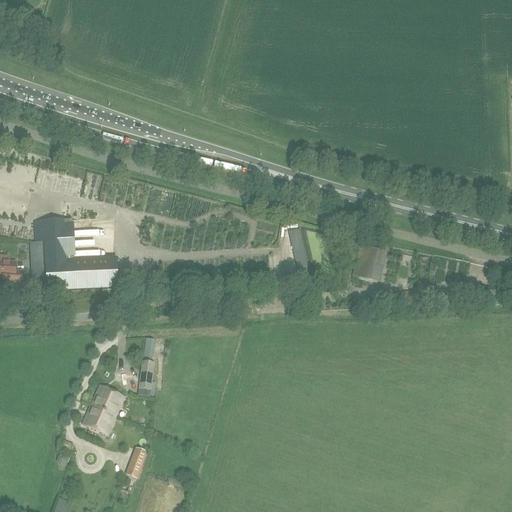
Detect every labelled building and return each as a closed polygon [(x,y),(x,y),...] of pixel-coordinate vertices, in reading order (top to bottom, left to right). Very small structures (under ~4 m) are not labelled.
[(70,221),(34,222),(35,242),(35,243),(44,242),(45,262),(47,292),(114,288),(114,276),(117,276),(116,258),(74,260),(72,261),(70,221)] [(100,229),(75,234),(76,241),(102,236),(100,229)] [(383,253),(360,248),(353,278),(376,283),(383,253)] [(0,261),(0,276),(8,278),(8,284),(21,285),(22,278),(18,278),(19,271),(15,271),(16,263),(0,261)] [(489,302),(503,303),(505,289),(489,288),(488,295),(490,296),(489,302)] [(397,307),(464,303),(463,290),(397,294),(397,307)] [(150,398),(155,364),(143,362),(139,396),(150,398)] [(100,387),(91,408),(116,419),(125,398),(100,387)] [(108,437),(116,419),(91,408),(83,426),(108,437)] [(135,448),(126,475),(137,480),(148,453),(135,448)]
